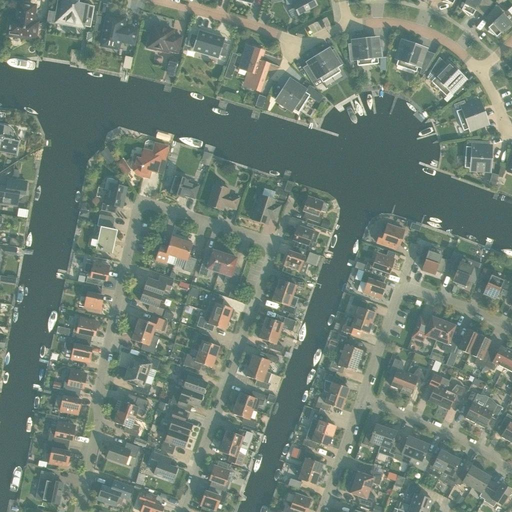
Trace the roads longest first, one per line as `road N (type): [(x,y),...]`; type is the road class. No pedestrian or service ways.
road 1 (residential): [(77,511),(137,198),(276,243)]
road 2 (residential): [(183,511),(276,243)]
road 3 (residential): [(348,25),(296,42),(152,0)]
road 4 (residential): [(511,470),(359,399)]
road 5 (residential): [(480,69),(416,27),(348,25)]
road 6 (residential): [(359,399),(400,283)]
road 7 (residential): [(511,327),(400,283)]
